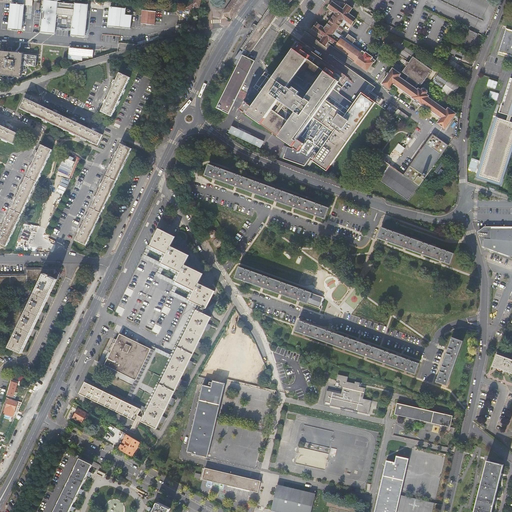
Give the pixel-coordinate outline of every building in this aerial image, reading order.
[(27,5),(33,6),(33,1),(25,0),(19,0),(19,4),(12,4),(9,29),(22,31),(24,13),(25,5),(27,5)] [(72,36),(85,37),(88,5),(75,3),(75,5),(58,3),(58,2),(45,0),(42,33),(55,34),(55,28),(73,29),(72,36)] [(186,2),(185,8),(192,10),(192,6),(199,7),(201,0),(193,0),(192,4),(186,2)] [(232,0),(223,14),(231,19),(244,0),(232,0)] [(462,0),(441,0),(458,8),(462,0)] [(490,24),(498,5),(487,0),(462,0),(458,8),(490,24)] [(335,14),(324,28),(317,23),(312,29),(323,37),(319,43),(325,47),(329,41),(336,46),(335,47),(355,61),(354,62),(367,71),(375,60),(372,58),(366,53),(365,53),(353,44),(356,40),(348,35),(345,39),(335,32),(337,29),(341,32),(344,29),(342,27),(346,22),(351,25),(356,19),(348,14),(352,8),(347,4),(346,5),(344,4),(341,8),(332,2),(327,8),(335,14)] [(265,17),(264,19),(271,24),(273,22),(276,18),(280,12),(272,6),(268,12),(265,17)] [(108,27),(131,29),(132,16),(125,15),(126,9),(110,7),(108,27)] [(154,26),(156,12),(154,12),(145,11),(143,11),(141,24),(154,26)] [(271,24),(264,19),(258,26),(255,31),(251,28),(254,24),(249,20),(244,26),(246,32),(249,34),(252,36),(250,39),(243,49),(244,50),(243,52),(242,51),(236,59),(238,60),(235,63),(238,65),(218,108),(229,114),(250,69),(243,66),(248,57),(271,24)] [(470,46),(472,47),(478,34),(477,34),(479,29),(472,26),(470,30),(464,43),(465,43),(465,45),(465,46),(468,47),(470,47),(470,46)] [(499,52),(511,56),(511,58),(511,59),(511,29),(507,28),(499,52)] [(326,100),(331,93),(342,78),(345,80),(347,76),(299,42),(273,78),(262,93),(248,114),(293,146),(301,135),(311,142),(312,145),(315,147),(316,146),(321,150),(313,161),(327,171),(376,103),(375,102),(362,93),(352,107),(346,114),(326,100)] [(83,59),(83,58),(88,59),(88,57),(93,58),(94,51),(70,48),(68,59),(82,61),(83,59)] [(0,75),(21,78),(22,65),(35,66),(36,55),(0,51),(0,75)] [(243,66),(250,69),(229,114),(230,114),(256,61),(248,57),(243,66)] [(399,77),(401,74),(392,69),(382,84),(390,90),(394,84),(412,97),(412,98),(422,106),(423,105),(441,118),(437,123),(445,129),(456,114),(448,108),(446,110),(428,97),(429,96),(426,94),(427,93),(427,91),(424,89),(422,89),(421,91),(418,89),(417,90),(415,88),(418,83),(421,85),(432,70),(413,57),(411,60),(409,63),(406,66),(402,72),(408,76),(405,81),(399,77)] [(450,59),(444,68),(462,80),(468,71),(450,59)] [(101,111),(111,116),(130,77),(120,72),(101,111)] [(262,93),(273,78),(266,72),(255,88),(262,93)] [(439,72),(431,83),(441,90),(449,78),(439,72)] [(449,78),(441,90),(451,98),(460,86),(449,78)] [(507,121),(498,118),(480,177),(500,183),(511,146),(511,122),(510,122),(511,117),(511,116),(511,78),(500,113),(509,116),(507,121)] [(496,89),(498,81),(489,79),(487,86),(496,89)] [(346,114),(352,107),(331,93),(326,100),(346,114)] [(98,145),(103,135),(25,98),(21,109),(98,145)] [(247,103),(242,110),(246,113),(251,106),(247,103)] [(407,120),(409,117),(402,112),(399,115),(407,120)] [(0,125),(0,137),(14,144),(19,134),(0,125)] [(232,126),(229,134),(262,147),(265,139),(232,126)] [(432,134),(403,174),(384,161),(379,157),(372,166),(383,174),(378,181),(408,202),(448,146),(432,134)] [(299,141),(294,147),(299,151),(304,144),(299,141)] [(395,149),(402,153),(405,147),(398,143),(395,149)] [(86,245),(132,149),(121,144),(76,240),(86,245)] [(42,145),(0,232),(0,243),(7,246),(52,150),(42,145)] [(388,155),(382,153),(379,157),(384,161),(388,155)] [(324,219),(328,208),(208,164),(205,175),(324,219)] [(449,264),(453,254),(381,227),(377,238),(449,264)] [(215,291),(199,282),(203,273),(184,264),(189,254),(170,245),(175,236),(159,228),(151,245),(167,252),(162,262),(181,271),(176,281),(185,286),(195,290),(190,300),(206,308),(215,291)] [(511,229),(486,229),(479,234),(483,248),(511,258),(511,229)] [(216,239),(215,237),(217,235),(217,234),(217,233),(216,232),(216,231),(215,231),(215,230),(214,230),(213,230),(212,230),(211,230),(210,230),(209,231),(209,232),(208,233),(208,234),(208,235),(209,235),(209,236),(210,237),(210,238),(211,238),(210,239),(212,243),(214,242),(214,245),(215,245),(216,246),(217,246),(217,247),(218,247),(219,246),(220,246),(221,245),(222,245),(222,244),(222,243),(222,242),(222,241),(222,240),(221,239),(220,239),(219,238),(218,238),(217,238),(216,239)] [(322,294),(321,296),(240,267),(236,277),(329,311),(333,301),(329,299),(329,297),(322,294)] [(28,286),(40,286),(10,347),(23,353),(60,275),(56,270),(28,270),(28,276),(0,275),(0,289),(28,290),(28,286)] [(149,426),(156,429),(211,317),(196,311),(141,422),(149,426)] [(415,374),(419,364),(299,320),(296,331),(415,374)] [(242,334),(238,333),(228,372),(239,375),(249,336),(242,334)] [(105,365),(136,380),(151,349),(120,334),(105,365)] [(447,386),(463,342),(452,338),(436,382),(447,386)] [(511,374),(511,360),(497,355),(493,368),(511,374)] [(327,390),(324,401),(330,402),(329,405),(368,414),(372,401),(363,399),(365,388),(359,387),(360,382),(355,381),(354,383),(347,381),(348,376),(337,374),(336,382),(339,383),(338,385),(341,385),(340,387),(342,387),(341,393),(327,390)] [(225,383),(213,380),(212,387),(203,385),(187,452),(193,453),(193,455),(196,456),(196,455),(208,458),(225,383)] [(14,397),(18,384),(13,382),(9,395),(14,397)] [(135,421),(141,409),(85,382),(79,393),(135,421)] [(9,400),(6,409),(7,410),(11,411),(11,409),(16,411),(18,402),(9,400)] [(397,404),(395,415),(451,428),(453,417),(397,404)] [(83,424),(89,414),(80,409),(74,418),(83,424)] [(320,444),(330,445),(331,438),(332,438),(333,431),(324,430),(323,434),(321,434),(320,444)] [(119,449),(131,456),(139,442),(127,435),(119,449)] [(299,447),(296,463),(326,469),(329,453),(299,447)] [(397,456),(395,463),(386,461),(373,511),(395,511),(409,460),(397,456)] [(69,511),(92,465),(80,459),(54,511),(69,511)] [(486,511),(498,463),(481,459),(468,511),(486,511)] [(258,493),(261,481),(205,468),(203,479),(258,493)] [(311,511),(316,494),(278,485),(271,510),(272,510),(272,511),(271,511),(311,511)] [(169,511),(171,509),(158,503),(154,511),(169,511)]
